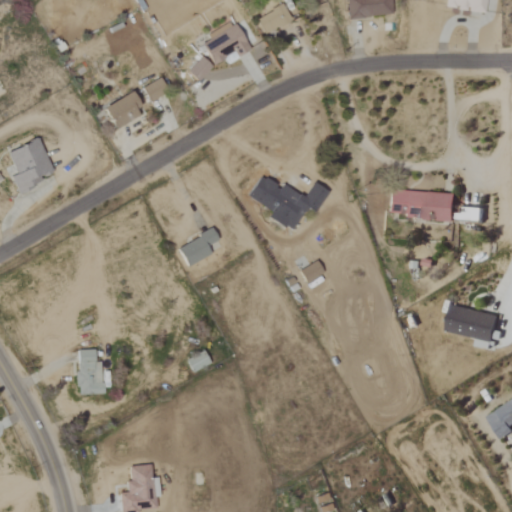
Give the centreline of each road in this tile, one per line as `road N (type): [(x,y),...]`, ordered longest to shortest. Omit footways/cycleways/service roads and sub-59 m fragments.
road 1 (residential): [(0,254),(303,81),(371,65),(511,62)]
road 2 (residential): [(64,511),(53,469),(0,369)]
